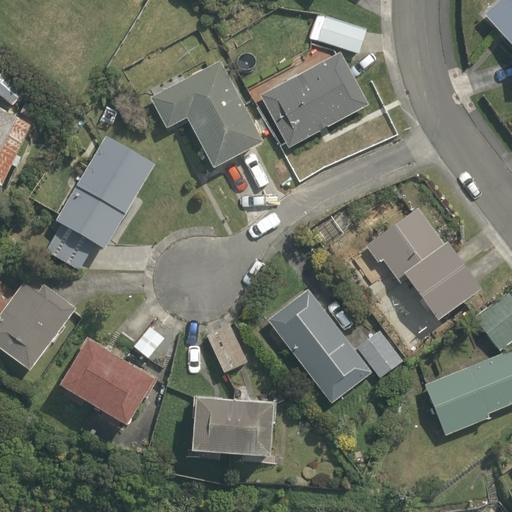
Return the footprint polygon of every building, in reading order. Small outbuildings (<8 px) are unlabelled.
[(511,0),(503,0),(481,15),(511,53),(511,0)] [(320,15),(312,40),(361,56),(369,32),(320,15)] [(343,54),(262,97),(291,151),(372,108),(343,54)] [(223,63),(152,99),(170,131),(190,121),(218,172),(268,146),(223,63)] [(0,65),(0,94),(14,107),(29,89),(0,65)] [(0,187),(7,191),(36,129),(7,114),(9,112),(0,107),(0,187)] [(109,253),(159,167),(109,138),(60,224),(63,226),(97,246),(109,253)] [(403,287),(411,281),(442,324),(486,292),(452,245),(448,248),(420,210),(368,248),(380,265),(385,262),(403,287)] [(82,272),(97,246),(63,226),(47,252),(82,272)] [(0,348),(34,375),(80,310),(46,286),(40,295),(27,284),(0,321),(0,348)] [(310,291),(269,322),(335,407),(376,375),(310,291)] [(502,353),(511,345),(511,296),(510,294),(476,320),(502,353)] [(251,364),(233,326),(209,338),(227,375),(251,364)] [(382,332),(359,350),(383,380),(406,363),(382,332)] [(82,359),(65,388),(132,429),(160,383),(107,351),(109,349),(90,338),(78,357),(82,359)] [(511,408),(511,352),(427,386),(448,439),(493,421),(490,417),(511,408)] [(226,400),(197,398),(195,420),(199,421),(197,454),(276,460),(278,405),(251,402),(250,404),(226,402),(226,400)]
